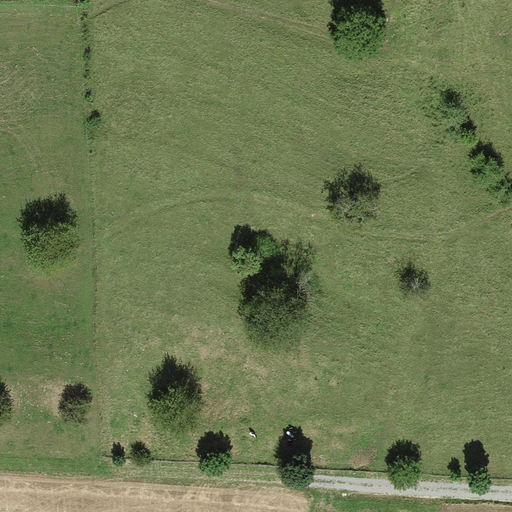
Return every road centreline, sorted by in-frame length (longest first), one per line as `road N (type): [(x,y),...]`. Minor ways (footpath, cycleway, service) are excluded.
road 1 (track): [(72,467),(511,494)]
road 2 (track): [(206,0),(375,54),(511,72)]
